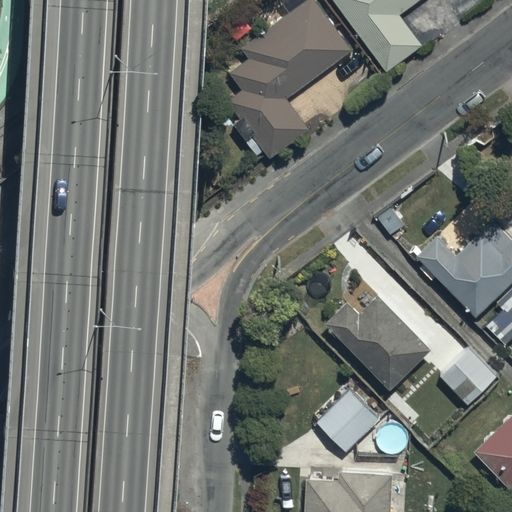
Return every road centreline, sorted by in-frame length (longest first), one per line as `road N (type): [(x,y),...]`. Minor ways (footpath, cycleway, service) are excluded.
road 1 (secondary): [(146,0),(117,511)]
road 2 (secondary): [(44,511),(72,0)]
road 3 (residential): [(294,210),(511,40)]
road 4 (residential): [(149,304),(185,284),(247,224),(294,210)]
road 5 (residential): [(294,210),(236,282),(218,359)]
road 6 (residential): [(0,379),(18,362),(149,304)]
road 7 (residential): [(218,359),(213,511)]
